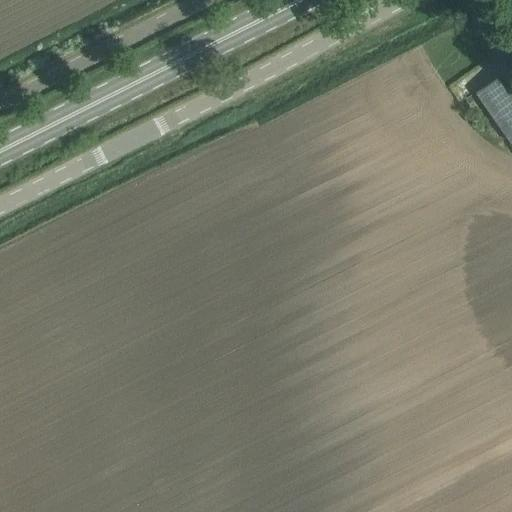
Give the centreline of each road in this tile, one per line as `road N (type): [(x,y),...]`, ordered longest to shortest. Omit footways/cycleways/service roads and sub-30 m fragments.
road 1 (unclassified): [(0,206),(402,0)]
road 2 (primary): [(0,150),(299,0)]
road 3 (unclassified): [(0,104),(208,0)]
